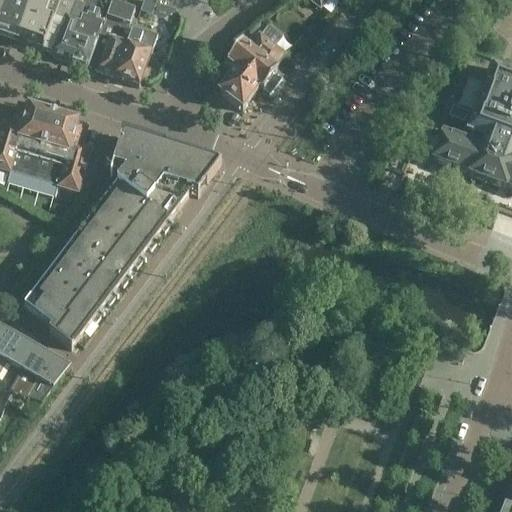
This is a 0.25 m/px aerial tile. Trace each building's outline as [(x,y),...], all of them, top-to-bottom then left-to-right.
[(0,39),(19,46),(36,0),(9,0),(0,25),(0,39)] [(0,0),(0,25),(9,0),(0,0)] [(43,55),(55,23),(62,0),(36,0),(19,46),(43,55)] [(89,71),(112,6),(114,0),(62,0),(55,23),(63,26),(52,58),(87,71),(88,70),(89,71)] [(307,0),(307,2),(311,5),(321,12),(329,0),(307,0)] [(144,3),(140,14),(151,18),(156,7),(144,3)] [(135,15),(112,6),(89,71),(115,80),(114,81),(115,81),(127,48),(134,30),(136,25),(132,23),(135,15)] [(157,39),(134,30),(127,48),(115,81),(139,90),(157,39)] [(241,50),(221,77),(229,84),(219,97),(243,114),(259,93),(263,96),(264,95),(269,99),(282,82),(277,78),(277,77),(273,74),(284,59),(259,40),(248,55),(241,50)] [(511,85),(504,83),(492,118),(480,148),(443,134),(432,163),(469,177),(469,178),(506,192),(506,190),(511,192),(511,159),(508,158),(511,147),(511,85)] [(19,109),(18,109),(13,129),(3,126),(0,137),(0,173),(4,175),(5,174),(58,190),(58,191),(78,197),(91,152),(82,150),(88,129),(78,126),(79,125),(29,110),(28,112),(19,109)] [(49,336),(71,353),(86,333),(84,331),(91,323),(96,327),(102,319),(104,320),(105,318),(98,313),(105,305),(110,309),(116,300),(117,301),(118,300),(112,295),(118,287),(123,291),(130,282),(131,283),(132,282),(126,277),(132,269),(137,272),(143,264),(145,265),(146,264),(140,259),(146,250),(151,254),(157,246),(159,247),(160,246),(153,241),(160,232),(165,236),(171,228),(172,229),(174,227),(169,224),(191,195),(198,201),(221,170),(123,139),(113,171),(106,169),(107,171),(108,174),(110,176),(111,178),(113,180),(115,181),(117,182),(120,184),(24,309),(53,331),(49,336)] [(511,234),(511,213),(505,210),(498,228),(511,234)] [(35,351),(3,333),(0,338),(0,391),(9,395),(22,373),(35,351)] [(69,370),(35,351),(22,373),(9,395),(41,406),(69,370)] [(511,511),(511,504),(506,502),(503,511),(500,511),(499,511),(511,511)]
